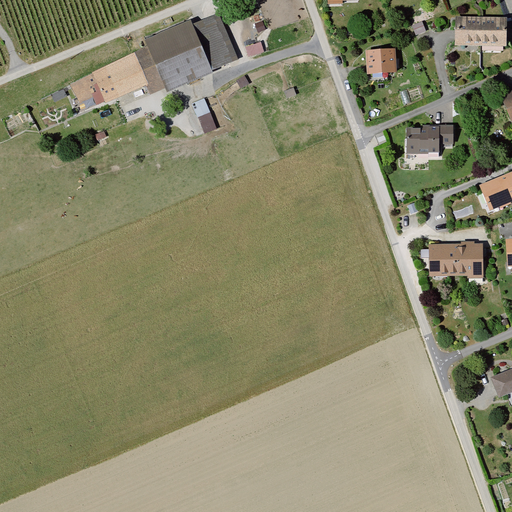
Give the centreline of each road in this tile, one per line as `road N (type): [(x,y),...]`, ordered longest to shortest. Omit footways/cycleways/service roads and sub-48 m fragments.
road 1 (residential): [(307,0),(437,361)]
road 2 (residential): [(196,0),(0,78)]
road 3 (residential): [(437,361),(491,511)]
